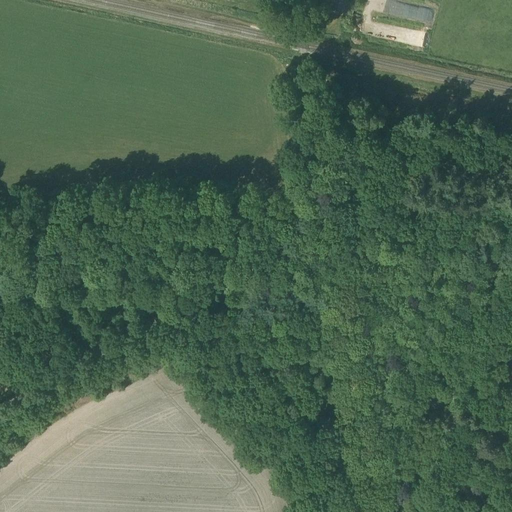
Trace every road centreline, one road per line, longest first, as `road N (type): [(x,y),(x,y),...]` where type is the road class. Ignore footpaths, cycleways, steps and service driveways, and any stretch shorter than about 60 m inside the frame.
road 1 (unclassified): [(0,412),(233,275),(511,265)]
road 2 (track): [(376,480),(337,269),(304,0)]
road 3 (track): [(233,275),(0,279)]
